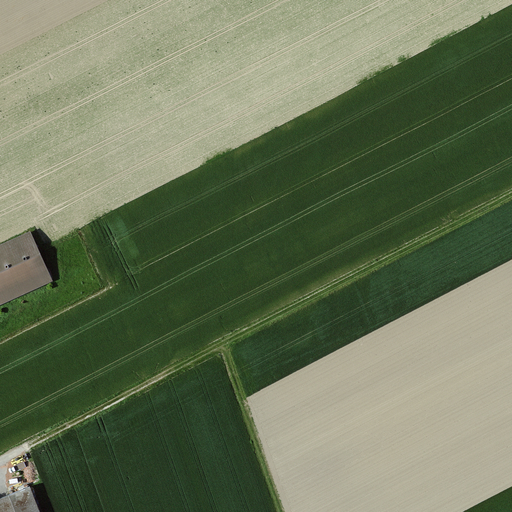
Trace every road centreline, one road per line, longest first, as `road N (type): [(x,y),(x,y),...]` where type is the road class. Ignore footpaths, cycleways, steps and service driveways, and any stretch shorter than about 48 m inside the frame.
road 1 (track): [(278,511),(218,345),(511,197)]
road 2 (residential): [(0,457),(218,345)]
